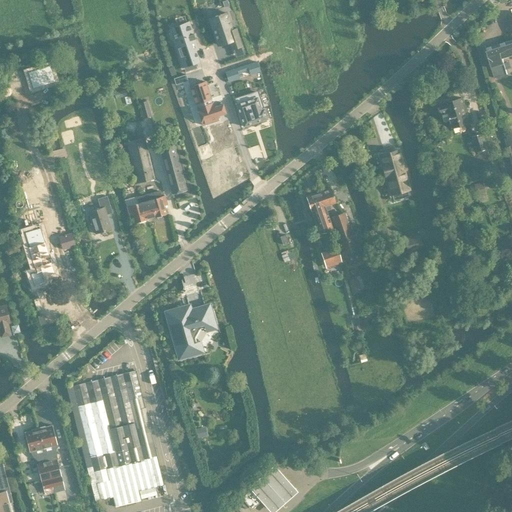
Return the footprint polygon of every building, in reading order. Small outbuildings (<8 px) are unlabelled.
[(215,24),(212,25),(219,45),(228,42),(231,49),(231,51),(242,47),(244,54),(245,53),(236,28),(231,30),(230,27),(229,27),(228,22),(229,22),(226,13),(215,17),(213,17),(215,24)] [(497,42),(484,46),(494,78),(507,74),(501,55),(511,51),(511,16),(507,18),(510,29),(508,29),(509,34),(511,33),(511,34),(511,40),(498,44),(497,42)] [(189,23),(171,28),(175,38),(175,39),(179,38),(181,44),(175,46),(182,67),(183,67),(195,63),(196,62),(197,62),(198,61),(198,60),(195,50),(197,49),(194,39),(192,34),(189,23)] [(248,70),(250,75),(259,71),(256,62),(225,72),(228,82),(239,78),(237,73),(248,70)] [(39,69),(34,71),(28,73),(30,76),(29,76),(32,84),(33,88),(39,86),(44,85),(43,84),(46,84),(50,83),(50,82),(52,82),(54,82),(52,75),(51,73),(52,73),(51,71),(51,72),(50,68),(50,66),(48,66),(48,67),(47,67),(46,67),(41,69),(39,69)] [(173,79),(175,85),(188,81),(185,75),(173,79)] [(202,125),(218,120),(217,116),(225,113),(222,104),(214,107),(212,103),(211,103),(210,99),(211,99),(205,82),(189,87),(195,104),(196,104),(197,108),(196,108),(202,125)] [(234,98),(236,104),(243,127),(267,119),(264,109),(261,109),(257,97),(256,97),(255,92),(234,98)] [(439,105),(442,115),(449,113),(453,128),(469,123),(462,98),(439,105)] [(147,101),(139,104),(143,118),(151,116),(147,101)] [(134,133),(135,124),(125,122),(124,131),(134,133)] [(487,149),(483,134),(473,137),(478,152),(487,149)] [(134,184),(141,183),(134,157),(148,153),(144,138),(124,143),(134,184)] [(160,145),(162,150),(160,150),(172,194),(185,190),(173,146),(172,147),(170,142),(160,145)] [(409,190),(398,150),(380,155),(383,166),(382,166),(385,176),(386,175),(391,195),(409,190)] [(154,179),(148,153),(134,157),(141,183),(154,179)] [(52,173),(44,174),(46,184),(54,183),(52,173)] [(27,178),(29,184),(42,181),(41,175),(27,178)] [(45,181),(26,186),(33,208),(51,203),(45,181)] [(483,182),(475,185),(478,192),(485,190),(483,182)] [(320,192),(327,210),(331,209),(329,204),(335,203),(331,189),(320,192)] [(144,195),(150,217),(155,216),(155,217),(166,214),(164,206),(167,205),(164,196),(160,197),(158,191),(144,195)] [(327,210),(320,192),(306,197),(319,234),(333,229),(331,224),(327,210)] [(150,217),(144,195),(137,197),(138,203),(127,207),(129,216),(132,215),(135,223),(146,220),(145,219),(150,217)] [(95,234),(111,229),(106,215),(112,213),(107,196),(97,199),(100,208),(88,212),(95,234)] [(357,249),(353,240),(356,239),(353,230),(350,231),(348,224),(347,225),(343,213),(332,217),(336,228),(335,229),(344,254),(346,253),(347,257),(356,254),(355,250),(357,249)] [(71,233),(71,234),(68,226),(58,229),(61,237),(59,237),(63,250),(75,246),(71,233)] [(40,227),(24,232),(26,239),(28,247),(27,247),(34,268),(35,268),(35,270),(36,271),(30,273),(34,286),(45,282),(44,278),(47,277),(47,276),(54,273),(51,263),(52,263),(50,254),(48,255),(40,227)] [(283,245),(288,243),(286,235),(280,237),(283,245)] [(418,235),(405,239),(408,252),(422,249),(418,235)] [(321,253),(325,265),(340,261),(337,249),(321,253)] [(356,279),(349,281),(352,292),(359,291),(356,279)] [(0,332),(1,337),(10,335),(7,323),(10,323),(5,305),(0,306),(0,332)] [(179,359),(200,353),(197,343),(196,343),(195,338),(200,329),(205,328),(205,329),(215,326),(209,305),(181,312),(180,308),(165,312),(179,359)] [(73,388),(68,389),(95,501),(97,501),(100,500),(113,497),(115,506),(131,502),(141,500),(138,490),(163,484),(138,380),(136,372),(102,380),(94,382),(90,383),(73,388)] [(44,426),(38,428),(43,448),(46,462),(52,488),(53,488),(54,493),(64,490),(57,459),(56,452),(56,451),(56,450),(56,449),(56,448),(56,447),(56,446),(56,445),(57,445),(52,425),(45,427),(44,426)] [(43,448),(38,428),(32,430),(32,431),(25,432),(30,452),(31,451),(31,452),(31,453),(32,455),(33,456),(34,457),(35,458),(37,460),(38,461),(39,462),(40,463),(37,464),(43,490),(52,488),(46,462),(43,448)] [(14,511),(2,462),(0,462),(0,511),(14,511)] [(274,511),(298,491),(275,465),(249,487),(270,511),(274,511)] [(251,490),(242,498),(245,502),(243,504),(242,505),(246,509),(249,507),(249,506),(252,509),(260,501),(262,499),(253,488),(251,490)]
